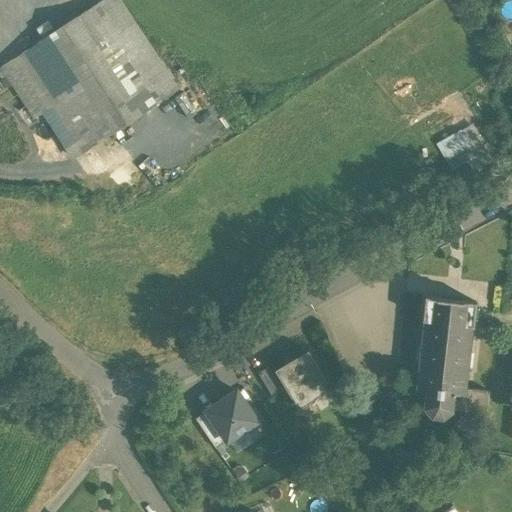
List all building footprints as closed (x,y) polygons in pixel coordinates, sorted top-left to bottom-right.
[(118,0),(102,0),(3,66),(36,116),(44,111),(75,158),(178,90),(118,0)] [(493,163),(470,125),(437,144),(451,168),(469,158),(477,172),(493,163)] [(478,303),(427,296),(424,320),(426,320),(423,346),(420,346),(419,359),(421,360),(418,388),(429,390),(427,407),(435,416),(445,417),(455,409),(457,391),(466,393),(466,388),(469,366),(473,366),(474,353),(471,352),(474,326),(475,326),(478,303)] [(308,351),(275,371),(299,410),(317,399),(317,398),(330,390),(330,391),(331,390),(308,351)] [(282,392),(267,368),(257,374),(272,398),(282,392)] [(490,391),(466,388),(466,393),(457,391),(455,409),(461,409),(467,410),(466,416),(473,417),(487,419),(490,391)] [(229,442),(257,423),(237,393),(209,412),(229,442)] [(467,410),(461,409),(458,437),(470,438),(473,417),(466,416),(467,410)] [(216,451),(229,442),(209,412),(196,421),(216,451)]
